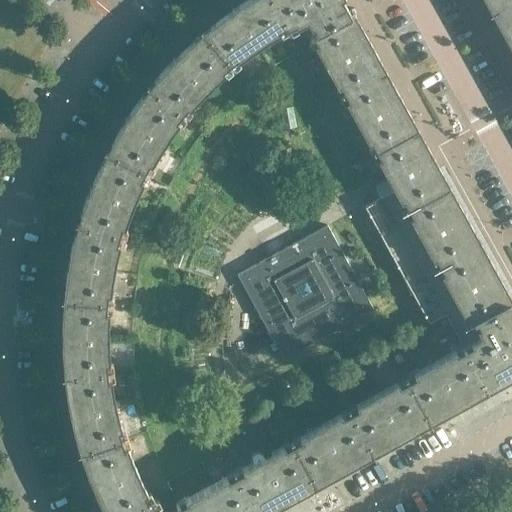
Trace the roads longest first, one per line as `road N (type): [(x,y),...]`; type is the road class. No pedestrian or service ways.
road 1 (residential): [(40,511),(4,398),(9,265),(19,206),(47,138),(104,44)]
road 2 (residential): [(352,511),(511,423)]
road 3 (residential): [(484,126),(417,0)]
